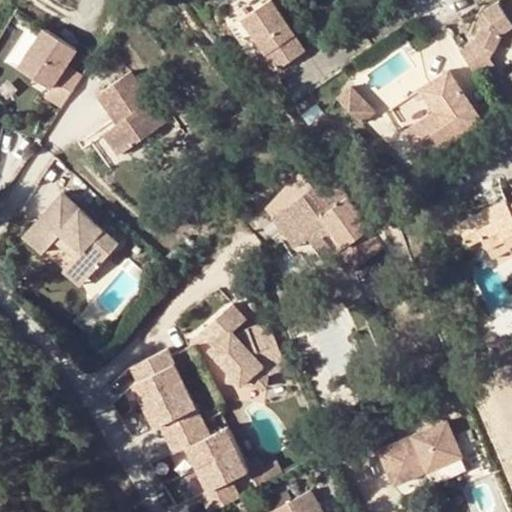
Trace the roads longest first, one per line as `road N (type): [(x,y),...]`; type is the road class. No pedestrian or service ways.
road 1 (residential): [(0,302),(51,356),(164,511)]
road 2 (unknown): [(90,410),(154,331),(255,230)]
